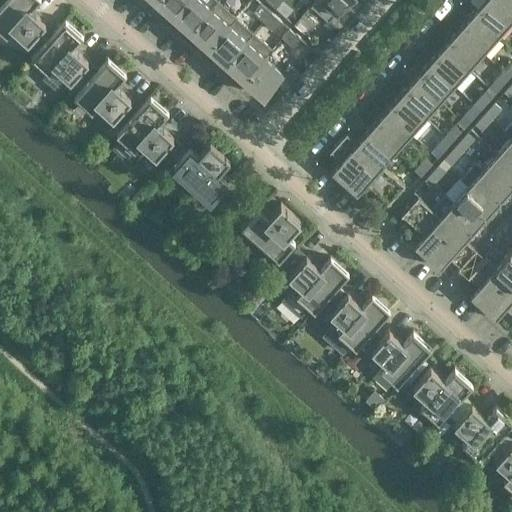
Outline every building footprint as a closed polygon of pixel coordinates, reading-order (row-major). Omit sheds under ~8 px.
[(3,0),(0,4),(0,27),(7,34),(13,26),(28,39),(45,19),(31,7),(36,0),(3,0)] [(158,0),(173,13),(184,0),(158,0)] [(184,0),(173,13),(191,29),(211,6),(216,0),(184,0)] [(217,0),(216,0),(211,6),(191,29),(208,45),(235,15),(217,0)] [(293,7),(285,0),(279,0),(274,6),(285,16),(293,7)] [(365,1),(364,0),(315,0),(311,5),(327,19),(328,18),(340,28),(365,1)] [(511,19),(489,0),(482,0),(471,13),(497,35),(511,19)] [(511,18),(511,0),(489,0),(511,19),(511,18)] [(271,11),(260,1),(252,10),(263,20),(271,11)] [(281,20),(271,11),(263,20),(273,29),(281,20)] [(300,13),(292,22),(303,32),(311,23),(300,13)] [(497,35),(471,13),(457,29),(482,51),(497,35)] [(247,38),(253,31),(235,15),(208,45),(226,61),(247,38)] [(65,18),(31,55),(49,72),(56,64),(70,77),(88,57),(74,45),(83,34),(65,18)] [(299,36),(288,27),(280,35),(291,45),(299,36)] [(482,51),(457,29),(443,45),(468,67),(482,51)] [(253,31),(247,38),(226,61),(244,77),(271,47),(253,31)] [(468,67),(443,45),(428,61),(454,84),(468,67)] [(271,47),(244,77),(263,94),(276,80),(286,89),(300,73),(288,63),(282,70),(265,55),(271,48),(271,47)] [(108,56),(74,94),(92,110),(99,102),(113,115),(130,96),(116,83),(126,72),(108,56)] [(508,76),(511,71),(511,59),(502,70),(508,76)] [(454,84),(428,61),(414,77),(439,100),(454,84)] [(498,87),(508,76),(502,70),(492,81),(498,87)] [(439,100),(414,77),(399,93),(425,116),(439,100)] [(479,108),(489,97),(483,91),(473,102),(479,108)] [(425,116),(399,93),(385,109),(410,132),(425,116)] [(168,110),(150,94),(116,132),(121,136),(113,145),(131,161),(146,145),(155,153),(158,151),(168,160),(182,144),(172,135),(173,134),(159,121),(168,110)] [(491,117),(501,106),(494,100),(485,111),(491,117)] [(470,119),(479,108),(473,102),(463,113),(470,119)] [(410,132),(385,109),(371,125),(396,148),(410,132)] [(482,128),(491,117),(485,111),(475,122),(482,128)] [(451,140),(461,129),(454,123),(444,134),(451,140)] [(396,148),(371,125),(357,140),(382,163),(396,148)] [(357,140),(346,131),(330,149),(341,158),(332,168),(357,191),(366,181),(388,201),(404,183),(382,163),(357,140)] [(462,149),(472,139),(466,133),(456,143),(462,149)] [(441,151),(451,140),(444,134),(434,145),(441,151)] [(511,135),(497,151),(511,165),(511,135)] [(173,164),(211,198),(227,180),(217,170),(229,156),(210,138),(197,153),(190,146),(173,164)] [(453,160),(462,149),(456,143),(446,154),(453,160)] [(511,165),(497,151),(482,167),(508,190),(511,185),(511,165)] [(420,175),(432,161),(425,156),(413,169),(420,175)] [(475,161),(461,177),(468,183),(493,206),(508,190),(482,167),(475,161)] [(433,181),(443,171),(437,165),(427,176),(433,181)] [(424,192),(433,181),(427,176),(417,186),(424,192)] [(468,183),(454,200),(479,222),(493,206),(468,183)] [(479,222),(454,200),(445,192),(431,207),(440,215),(465,238),(479,222)] [(465,238),(440,215),(431,207),(418,195),(402,213),(424,233),(415,243),(440,266),(449,256),(460,265),(476,247),(465,238)] [(268,216),(257,206),(241,224),(278,258),(295,240),(287,233),(300,219),(280,201),(268,216)] [(348,271),(330,255),(320,265),(306,253),(305,254),(295,245),(276,267),(286,275),(288,272),(298,281),(283,298),(301,314),(309,304),(314,309),(348,271)] [(511,252),(509,250),(496,265),(511,279),(511,252)] [(511,279),(496,265),(485,255),(469,273),(480,283),(471,293),(496,315),(505,305),(511,311),(511,279)] [(389,308),(371,292),(362,302),(347,290),(324,316),(331,323),(322,333),(343,352),(346,348),(350,352),(389,308)] [(431,345),(413,329),(403,340),(389,327),(371,346),(386,359),(379,367),(397,383),(431,345)] [(355,372),(344,362),(336,371),(347,381),(355,372)] [(472,382),(454,366),(445,377),(430,364),(413,384),(427,396),(420,404),(438,420),(472,382)] [(511,421),(511,418),(495,403),(486,414),(472,401),(454,421),(468,433),(462,441),(480,457),(487,450),(504,430),(511,421)] [(487,450),(496,458),(511,439),(511,437),(504,430),(487,450)] [(511,439),(496,458),(510,470),(503,478),(511,485),(511,439)]
